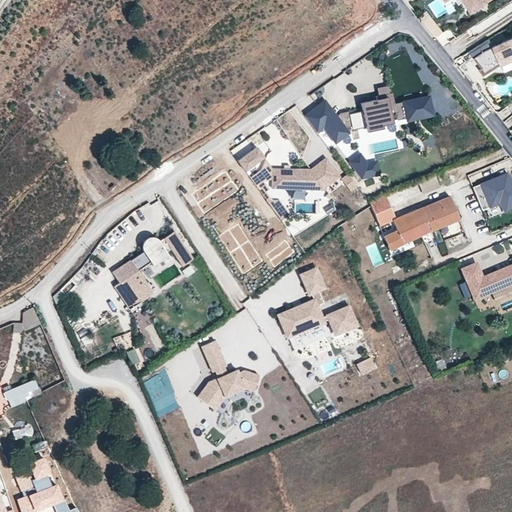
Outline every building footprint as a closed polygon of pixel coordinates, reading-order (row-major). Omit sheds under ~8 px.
[(446,0),(448,1),(449,0),(464,0),(473,12),(491,0),(446,0)] [(443,30),(426,10),(420,16),(436,36),(443,30)] [(490,37),(469,51),(482,67),(494,59),(498,57),(501,64),(502,65),(511,60),(511,37),(493,46),(490,37)] [(483,75),(501,64),(498,57),(494,59),(482,67),(479,69),(483,75)] [(389,93),(387,86),(377,88),(379,95),(389,93)] [(332,121),(319,104),(305,116),(317,132),(324,127),(335,142),(348,132),(345,128),(351,126),(365,123),(366,127),(366,129),(393,123),(391,113),(396,112),(397,120),(407,118),(432,112),(429,96),(394,104),(392,92),(389,93),(379,95),(376,96),(377,99),(361,103),(362,111),(349,114),(348,111),(342,112),(337,117),(332,121)] [(337,117),(324,101),(319,104),(332,121),(337,117)] [(264,157),(257,147),(238,161),(245,171),(264,157)] [(367,164),(360,154),(350,161),(362,177),(378,174),(376,162),(367,164)] [(322,190),(340,177),(326,157),(310,169),(272,168),(272,170),(272,179),(272,188),(322,190)] [(213,190),(235,172),(230,165),(221,173),(216,168),(203,178),(213,190)] [(250,178),(256,185),(265,179),(272,179),(272,170),(261,170),(250,178)] [(357,185),(348,173),(341,178),(350,190),(357,185)] [(511,179),(507,173),(474,186),(483,209),(499,201),(505,210),(511,204),(511,179)] [(419,184),(422,191),(435,187),(432,180),(419,184)] [(228,210),(245,193),(239,187),(222,204),(228,210)] [(386,196),(370,203),(380,226),(392,222),(396,231),(385,236),(389,249),(459,221),(449,196),(396,217),(386,196)] [(289,214),(279,200),(267,200),(281,220),(289,214)] [(153,293),(138,270),(151,262),(153,266),(169,255),(166,251),(170,248),(182,266),(192,259),(174,231),(159,241),(158,239),(143,250),(144,251),(112,272),(119,283),(114,286),(129,309),(153,293)] [(464,233),(448,238),(451,246),(467,241),(464,233)] [(143,250),(158,239),(154,237),(151,237),(148,237),(146,238),(144,240),(143,242),(142,244),(142,247),(143,250)] [(511,282),(511,264),(482,277),(476,263),(462,269),(474,298),(511,282)] [(287,337),(329,319),(335,334),(357,325),(349,306),(322,317),(317,305),(323,302),(318,290),(324,288),(316,268),(301,274),(309,294),(311,293),(314,300),(278,315),(287,337)] [(68,281),(51,296),(57,302),(73,287),(68,281)] [(22,322),(13,322),(13,328),(37,327),(36,308),(22,308),(22,322)] [(78,332),(85,345),(92,341),(86,328),(78,332)] [(219,350),(215,340),(201,346),(212,372),(215,370),(218,377),(208,382),(197,397),(215,409),(224,396),(244,388),(254,391),(259,375),(238,368),(231,372),(227,373),(224,366),(217,351),(219,350)] [(132,364),(140,361),(135,347),(127,350),(132,364)] [(356,364),(360,374),(374,367),(369,358),(356,364)] [(27,399),(41,392),(35,379),(5,392),(11,407),(28,400),(27,399)] [(14,438),(33,435),(32,425),(12,428),(14,438)] [(76,511),(75,508),(69,511),(64,499),(62,499),(56,483),(50,486),(46,474),(49,473),(43,457),(28,463),(31,470),(15,476),(23,497),(17,500),(20,511),(35,511),(52,505),(55,511),(76,511)]
